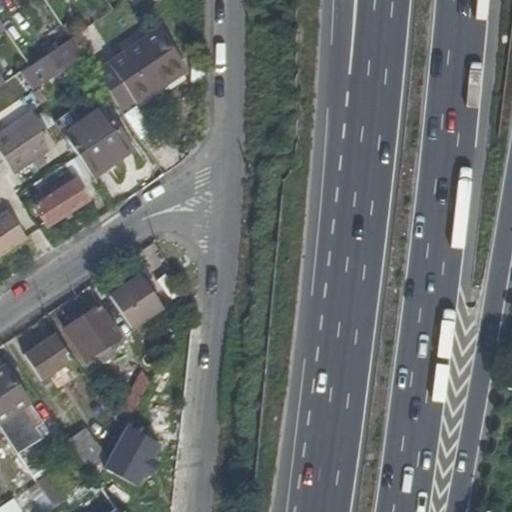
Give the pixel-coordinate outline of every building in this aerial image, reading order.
[(153,23),(131,38),(158,78),(180,64),(153,23)] [(90,44),(78,27),(68,34),(79,50),(90,44)] [(22,67),(32,80),(73,53),(62,38),(22,67)] [(158,78),(131,38),(90,67),(117,106),(131,97),(134,100),(149,89),(147,86),(158,78)] [(99,103),(60,130),(74,150),(90,173),(106,162),(104,160),(127,143),(99,103)] [(0,129),(0,148),(14,171),(57,143),(33,107),(0,129)] [(74,150),(61,159),(68,170),(71,174),(78,184),(91,174),(90,173),(74,150)] [(71,174),(68,170),(58,176),(61,181),(71,174)] [(45,223),(85,195),(78,184),(71,174),(61,181),(58,176),(47,183),(50,188),(30,201),(45,223)] [(0,212),(0,251),(23,235),(5,209),(0,212)] [(151,284),(140,269),(136,272),(147,287),(151,284)] [(147,287),(136,272),(106,293),(129,326),(160,304),(147,287)] [(96,304),(60,327),(80,358),(88,352),(95,363),(112,352),(105,341),(116,334),(96,304)] [(67,358),(50,334),(20,354),(19,355),(36,379),(67,358)] [(19,393),(0,367),(0,418),(11,412),(31,440),(45,430),(34,416),(19,393)] [(145,382),(139,371),(112,419),(120,429),(145,382)] [(41,411),(25,388),(19,393),(34,416),(41,411)] [(93,476),(104,457),(83,425),(82,424),(63,435),(92,479),(93,476)] [(106,482),(118,459),(106,453),(104,457),(93,476),(106,482)] [(45,506),(75,496),(65,467),(35,478),(45,506)]
